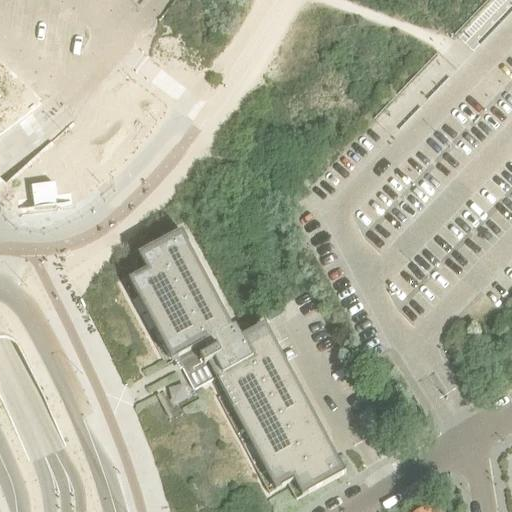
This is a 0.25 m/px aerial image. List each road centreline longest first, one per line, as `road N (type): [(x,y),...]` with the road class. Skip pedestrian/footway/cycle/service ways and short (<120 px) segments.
road 1 (tertiary): [(107,511),(63,391),(26,321),(0,291)]
road 2 (residential): [(469,439),(351,511)]
